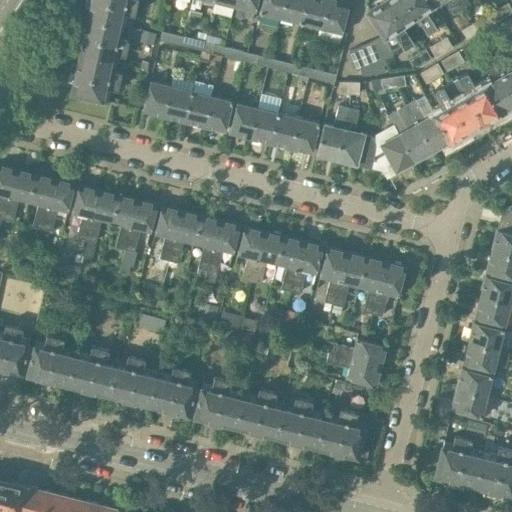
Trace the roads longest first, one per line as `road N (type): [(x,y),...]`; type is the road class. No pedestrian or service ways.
road 1 (residential): [(450,230),(0,115)]
road 2 (tertiary): [(355,511),(0,426)]
road 3 (residential): [(379,511),(450,230)]
